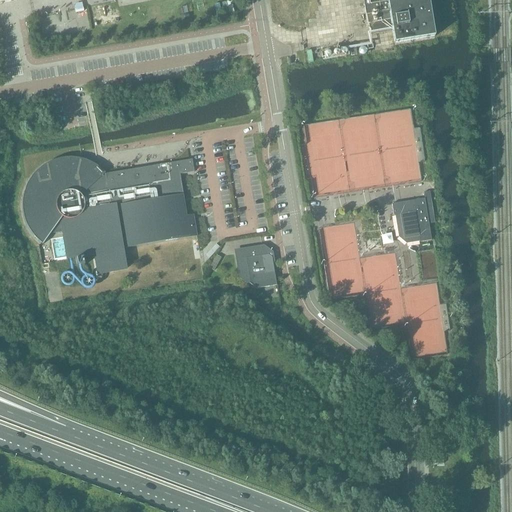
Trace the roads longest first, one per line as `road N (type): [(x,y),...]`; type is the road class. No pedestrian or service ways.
road 1 (unclassified): [(416,511),(408,385),(310,300),(259,0)]
road 2 (motorway): [(271,511),(62,433)]
road 3 (motorway): [(50,452),(211,511)]
